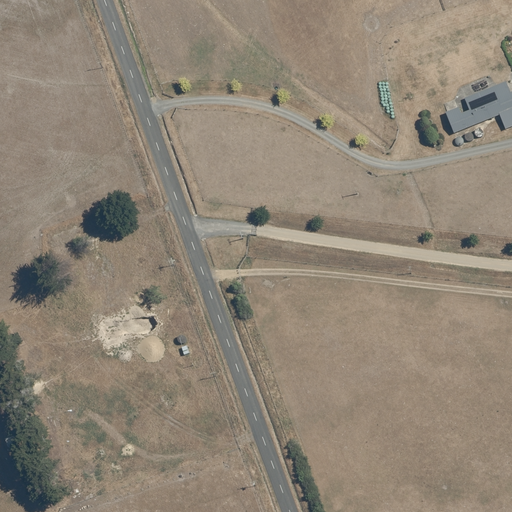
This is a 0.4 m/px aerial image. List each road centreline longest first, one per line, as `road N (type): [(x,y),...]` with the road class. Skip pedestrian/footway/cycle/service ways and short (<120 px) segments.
road 1 (unclassified): [(295,511),(110,0)]
road 2 (unknown): [(189,219),(511,251)]
